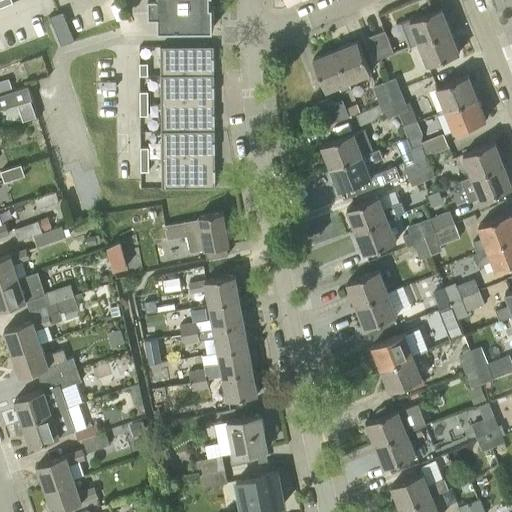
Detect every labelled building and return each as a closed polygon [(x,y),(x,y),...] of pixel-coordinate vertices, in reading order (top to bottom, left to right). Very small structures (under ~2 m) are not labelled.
[(149,0),(150,13),(159,12),(159,27),(214,26),(214,2),(211,2),(210,0),(149,0)] [(412,45),(420,42),(451,29),(442,7),(403,22),(412,45)] [(63,11),(50,16),(61,46),(75,41),(63,11)] [(377,58),(395,51),(385,29),(368,36),(377,58)] [(451,29),(420,42),(429,64),(460,52),(451,29)] [(359,40),(336,49),(349,80),(371,72),(359,40)] [(214,57),(214,45),(160,46),(161,74),(214,73),(214,67),(215,67),(214,57)] [(349,80),(336,49),(314,58),(326,89),(349,80)] [(214,73),(161,74),(161,102),(215,102),(214,95),(215,95),(215,85),(214,85),(214,73)] [(437,86),(446,109),(478,96),(469,74),(437,86)] [(373,86),(377,96),(391,91),(400,88),(396,77),(373,86)] [(0,93),(0,108),(17,103),(19,102),(32,98),(28,84),(1,94),(0,93)] [(400,88),(391,91),(399,113),(408,109),(400,88)] [(384,114),(386,118),(399,113),(391,91),(377,96),(380,104),(384,114)] [(478,96),(446,109),(455,131),(487,119),(478,96)] [(317,102),(326,125),(345,118),(349,116),(346,108),(343,99),(333,103),(330,97),(317,102)] [(161,102),(161,131),(215,130),(215,123),(215,113),(215,102),(161,102)] [(346,108),(349,116),(356,114),(361,112),(357,103),(346,108)] [(361,112),(356,114),(361,124),(384,114),(380,104),(361,112)] [(322,144),(331,166),(363,154),(373,150),(365,128),(354,132),(354,131),(322,144)] [(162,159),(215,159),(215,151),(215,141),(215,130),(161,131),(162,159)] [(420,143),(411,147),(418,164),(428,159),(426,155),(450,146),(443,132),(419,142),(420,143)] [(464,153),(473,175),(473,176),(504,163),(495,141),(464,153)] [(149,159),(149,147),(141,147),(141,159),(149,159)] [(380,147),(373,150),(331,166),(340,189),(344,198),(381,183),(376,172),(371,174),(367,164),(384,157),(380,147)] [(141,159),(141,171),(149,171),(149,159),(141,159)] [(216,179),(216,169),(215,169),(215,159),(162,159),(162,188),(215,187),(215,179),(216,179)] [(435,176),(428,159),(418,164),(425,180),(435,176)] [(0,170),(4,182),(25,175),(21,163),(0,170)] [(473,176),(473,175),(462,179),(471,201),(481,196),(482,198),(511,186),(511,182),(504,163),(473,176)] [(407,173),(413,186),(425,180),(418,164),(408,167),(410,172),(407,173)] [(63,198),(61,190),(55,191),(33,198),(37,208),(59,201),(58,199),(63,198)] [(348,207),(357,230),(388,217),(388,218),(405,211),(401,200),(384,207),(379,195),(348,207)] [(419,222),(425,236),(456,224),(451,210),(419,222)] [(205,248),(207,258),(229,254),(227,245),(230,244),(224,211),(199,215),(200,218),(185,221),(185,220),(164,224),(167,238),(187,234),(190,251),(205,248)] [(473,240),(477,251),(477,252),(511,237),(511,214),(511,212),(479,225),(483,236),(473,240)] [(38,219),(42,231),(53,228),(49,216),(38,219)] [(388,217),(357,230),(366,252),(397,240),(388,218),(388,217)] [(14,228),(18,240),(33,234),(42,231),(38,219),(14,228)] [(0,235),(10,233),(6,222),(0,224),(0,235)] [(404,236),(408,247),(415,244),(426,239),(425,236),(419,222),(408,227),(410,233),(404,236)] [(37,246),(66,236),(62,224),(53,228),(42,231),(33,234),(37,246)] [(456,224),(425,236),(426,239),(432,253),(443,249),(441,245),(461,237),(456,224)] [(101,243),(99,234),(85,235),(86,245),(101,243)] [(511,237),(477,252),(477,251),(473,253),(478,266),(493,260),(497,270),(511,263),(511,237)] [(121,239),(108,246),(113,269),(127,266),(121,239)] [(415,244),(421,258),(432,253),(426,239),(415,244)] [(0,256),(0,282),(27,274),(22,259),(30,257),(27,248),(0,256)] [(348,281),(357,304),(388,291),(379,269),(348,281)] [(0,309),(27,300),(43,295),(35,271),(27,274),(0,282),(0,309)] [(195,291),(207,289),(210,303),(240,297),(236,274),(190,282),(192,292),(195,291)] [(456,281),(445,285),(450,300),(479,290),(474,277),(457,284),(456,281)] [(433,290),(440,308),(452,303),(450,300),(445,285),(433,290)] [(499,320),(511,315),(511,288),(505,292),(510,303),(495,309),(499,320)] [(454,310),(457,318),(469,314),(467,309),(484,303),(479,290),(450,300),(452,303),(454,310)] [(388,291),(357,304),(366,326),(397,313),(392,301),(388,291)] [(61,312),(79,307),(75,295),(57,300),(60,310),(61,312)] [(180,325),(181,334),(214,327),(245,321),(240,297),(210,303),(212,317),(179,323),(180,325)] [(157,311),(155,299),(144,301),(146,313),(157,311)] [(457,318),(454,310),(441,315),(450,339),(463,334),(460,326),(457,318)] [(5,329),(12,351),(43,342),(38,327),(52,322),(49,313),(5,329)] [(216,336),(219,351),(249,345),(245,321),(214,327),(181,334),(183,343),(200,340),(200,339),(216,336)] [(373,345),(382,367),(414,354),(428,349),(419,326),(405,332),(373,345)] [(157,338),(145,340),(146,348),(159,346),(157,338)] [(37,370),(40,379),(76,366),(73,356),(65,359),(63,353),(48,358),(43,342),(12,351),(20,375),(37,370)] [(476,366),(506,355),(500,342),(483,348),(481,345),(470,349),(476,366)] [(208,378),(223,375),(254,369),(249,345),(219,351),(203,354),(206,368),(208,378)] [(470,349),(458,354),(465,371),(476,366),(470,349)] [(414,354),(382,367),(391,390),(423,377),(422,375),(414,354)] [(506,355),(476,366),(482,382),(494,378),(494,377),(511,370),(511,369),(511,358),(510,354),(506,355)] [(15,398),(23,422),(52,412),(47,398),(64,392),(62,387),(81,380),(76,366),(40,379),(44,389),(15,398)] [(476,366),(465,371),(471,387),(482,382),(476,366)] [(189,371),(190,381),(208,378),(206,368),(189,371)] [(254,369),(223,375),(228,399),(258,393),(254,369)] [(208,378),(190,381),(192,390),(209,387),(208,378)] [(487,400),(481,384),(468,389),(474,404),(487,400)] [(367,421),(376,443),(408,431),(427,423),(419,402),(399,409),(399,408),(367,421)] [(31,445),(76,430),(75,428),(73,421),(68,406),(52,412),(23,422),(31,445)] [(262,413),(226,420),(232,453),(269,446),(262,413)] [(494,414),(483,418),(489,435),(501,430),(494,414)] [(483,418),(471,423),(478,439),(489,435),(483,418)] [(143,434),(139,420),(129,423),(133,437),(143,434)] [(78,440),(83,438),(99,433),(96,423),(76,430),(75,430),(78,440)] [(83,438),(87,451),(106,445),(107,446),(111,444),(106,430),(99,433),(83,438)] [(505,441),(501,430),(489,435),(478,439),(482,450),(483,450),(492,446),(505,441)] [(408,431),(376,443),(385,466),(417,453),(408,431)] [(38,464),(46,487),(75,477),(70,463),(81,459),(85,458),(82,449),(38,464)] [(168,465),(165,449),(151,451),(154,467),(168,465)] [(197,460),(200,473),(225,468),(222,454),(207,457),(197,460)] [(225,468),(200,473),(203,487),(219,484),(228,482),(225,468)] [(237,479),(244,511),(285,503),(279,471),(237,479)] [(392,484),(401,507),(433,494),(449,487),(445,477),(429,483),(424,472),(392,484)] [(75,477),(46,487),(54,511),(99,495),(95,485),(79,490),(75,477)] [(401,507),(402,511),(439,511),(433,494),(401,507)] [(484,511),(479,497),(468,502),(472,511),(484,511)] [(472,511),(468,502),(457,506),(459,511),(472,511)]
